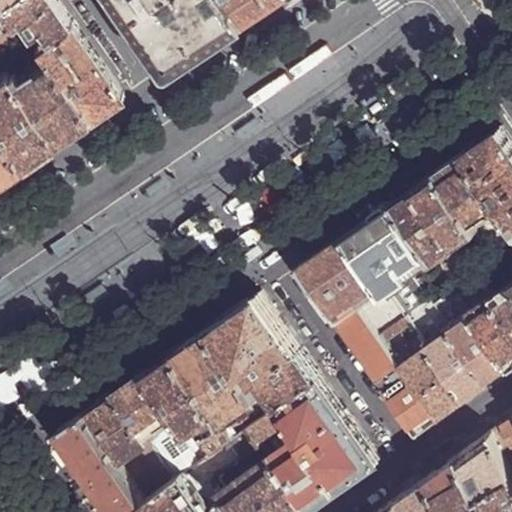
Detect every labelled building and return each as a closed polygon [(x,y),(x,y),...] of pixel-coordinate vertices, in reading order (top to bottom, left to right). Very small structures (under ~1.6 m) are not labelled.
[(3,0),(16,19),(22,15),(29,25),(32,29),(45,20),(49,26),(54,33),(74,19),(60,0),(3,0)] [(118,0),(164,63),(165,64),(169,64),(197,46),(242,16),(230,0),(118,0)] [(230,0),(242,16),(266,0),(230,0)] [(0,30),(0,44),(29,25),(22,15),(16,19),(6,26),(0,30)] [(44,29),(48,36),(40,41),(44,46),(93,115),(106,106),(126,93),(95,49),(74,19),(54,33),(49,26),(44,29)] [(93,115),(44,46),(23,60),(31,71),(23,76),(16,66),(11,69),(59,138),(77,125),(93,115)] [(45,146),(59,138),(11,69),(9,67),(1,72),(0,70),(0,122),(25,159),(45,146)] [(403,75),(391,82),(390,90),(395,97),(415,83),(410,76),(403,75)] [(0,122),(0,176),(4,174),(25,159),(0,122)] [(484,138),(467,149),(504,202),(511,213),(511,135),(504,124),(484,138)] [(477,221),(504,202),(467,149),(451,160),(439,168),(477,221)] [(418,183),(459,240),(480,226),(477,221),(439,168),(425,178),(418,183)] [(396,197),(438,256),(459,240),(418,183),(405,192),(396,197)] [(401,288),(398,284),(438,256),(396,197),(370,215),(349,229),(390,285),(395,292),(401,288)] [(511,213),(504,202),(477,221),(480,226),(496,248),(511,236),(511,213)] [(325,246),(365,302),(390,285),(349,229),(335,239),(325,246)] [(511,236),(496,248),(501,255),(511,247),(511,236)] [(470,256),(459,240),(438,256),(443,263),(449,271),(465,260),(470,256)] [(323,291),(342,318),(365,302),(325,246),(302,262),(323,291)] [(511,247),(501,255),(506,261),(511,256),(511,247)] [(469,267),(465,260),(449,271),(453,278),(469,267)] [(422,278),(435,296),(453,322),(474,307),(464,292),(453,278),(449,271),(443,263),(422,278)] [(480,271),(467,280),(472,286),(464,292),(474,307),(495,292),(480,271)] [(410,313),(435,296),(422,278),(419,275),(401,288),(395,292),(410,313)] [(511,280),(495,292),(511,314),(511,280)] [(386,331),(410,313),(395,292),(390,285),(365,302),(386,331)] [(229,311),(213,322),(253,378),(303,344),(263,288),(229,311)] [(511,314),(495,292),(474,307),(511,360),(511,314)] [(453,322),(435,296),(410,313),(431,342),(455,325),(453,322)] [(342,318),(363,347),(386,331),(365,302),(342,318)] [(511,366),(511,360),(474,307),(453,322),(455,325),(493,379),(504,372),(511,366)] [(410,313),(386,331),(406,359),(431,342),(410,313)] [(191,337),(180,345),(227,416),(263,392),(261,390),(253,378),(213,322),(191,337)] [(493,379),(455,325),(431,342),(470,396),(482,387),(493,379)] [(383,375),(406,359),(386,331),(363,347),(374,362),(383,375)] [(431,342),(406,359),(445,413),(455,406),(470,396),(431,342)] [(303,344),(253,378),(261,390),(269,384),(281,401),(282,400),(324,373),(313,357),(303,344)] [(151,364),(212,450),(237,432),(227,416),(180,345),(164,355),(151,364)] [(405,405),(422,429),(445,413),(406,359),(383,375),(405,405)] [(117,387),(179,474),(212,450),(151,364),(133,376),(117,387)] [(324,373),(282,400),(341,485),(382,455),(324,373)] [(179,474),(117,387),(103,397),(89,406),(152,494),(179,474)] [(275,434),(282,444),(275,450),(314,505),(329,494),(341,485),(282,400),(281,401),(273,406),(254,420),(267,438),(268,439),(275,434)] [(121,511),(125,511),(152,494),(89,406),(74,417),(61,425),(95,474),(121,511)] [(212,450),(179,474),(152,494),(125,511),(242,511),(233,499),(217,510),(201,487),(217,475),(216,474),(267,438),(254,420),(237,432),(212,450)] [(496,429),(511,462),(511,438),(504,423),(496,429)] [(462,452),(483,493),(511,477),(511,462),(496,429),(477,442),(462,452)] [(303,511),(314,505),(275,450),(268,439),(267,438),(216,474),(217,475),(233,499),(242,511),(303,511)] [(432,473),(452,511),(491,511),(483,493),(462,452),(447,462),(432,473)] [(416,484),(404,493),(413,511),(452,511),(432,473),(416,484)] [(217,510),(233,499),(217,475),(201,487),(217,510)] [(511,511),(511,477),(483,493),(491,511),(511,511)] [(413,511),(404,493),(391,502),(377,511),(413,511)]
